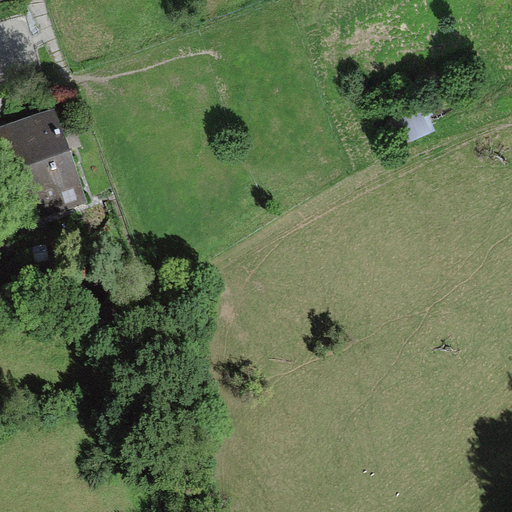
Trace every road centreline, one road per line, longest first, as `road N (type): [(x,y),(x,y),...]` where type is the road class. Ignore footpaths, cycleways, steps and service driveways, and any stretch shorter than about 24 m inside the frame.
road 1 (track): [(139,345),(198,277),(385,160)]
road 2 (track): [(173,511),(139,345),(121,324)]
road 3 (residential): [(121,324),(81,302),(0,289)]
